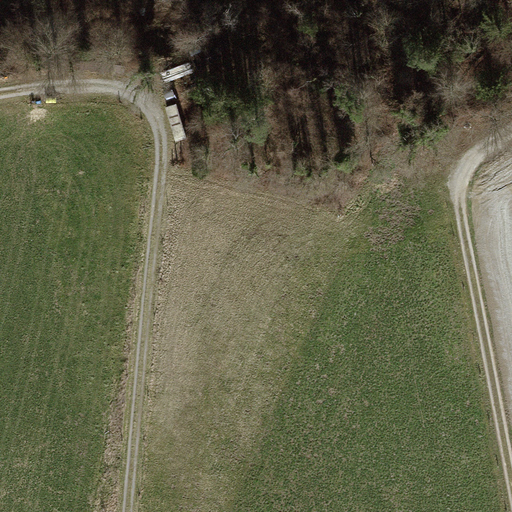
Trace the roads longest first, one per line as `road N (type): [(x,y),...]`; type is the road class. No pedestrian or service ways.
road 1 (track): [(0,91),(64,70),(119,74),(152,97),(159,202),(133,511)]
road 2 (track): [(511,478),(460,196),(471,165),(511,141)]
